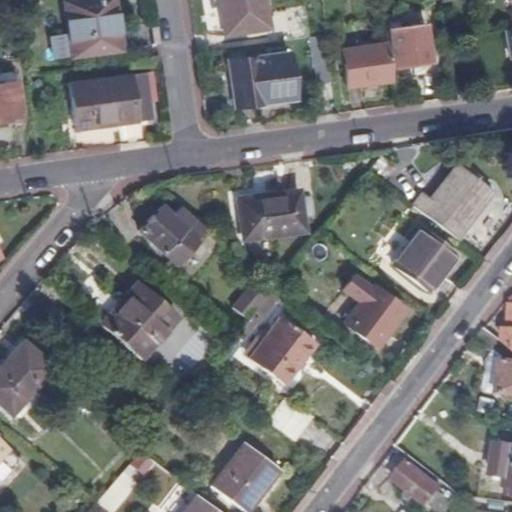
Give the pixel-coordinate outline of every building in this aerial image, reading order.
[(72,55),(118,48),(111,0),(79,0),(64,2),(72,55)] [(214,0),(220,36),(265,29),(260,0),(214,0)] [(429,62),(424,24),(390,29),(394,68),(429,62)] [(511,26),(500,28),(505,56),(511,54),(511,26)] [(312,62),(327,61),(323,33),(309,35),(312,62)] [(347,86),(391,80),(386,44),(342,50),(347,86)] [(291,99),(284,53),(226,61),(232,108),(291,99)] [(145,73),(148,101),(157,100),(154,72),(145,73)] [(148,101),(145,73),(69,84),(74,122),(117,115),(118,123),(149,119),(148,101)] [(0,121),(20,119),(14,74),(0,75),(0,121)] [(380,153),(365,171),(377,180),(392,162),(380,153)] [(416,191),(407,203),(450,236),(486,189),(451,161),(441,175),(443,178),(426,199),(416,191)] [(298,230),(293,190),(234,198),(240,247),(250,255),(264,253),(261,235),(298,230)] [(177,223),(156,204),(133,230),(155,249),(177,223)] [(416,227),(402,246),(409,253),(424,234),(416,227)] [(409,253),(402,246),(389,263),(423,288),(448,254),(424,234),(409,253)] [(239,315),(257,294),(242,280),(224,302),(239,315)] [(94,323),(134,357),(170,315),(129,281),(94,323)] [(284,300),(268,286),(264,291),(270,298),(280,306),(284,300)] [(370,349),(397,315),(366,289),(337,324),(370,349)] [(76,308),(54,290),(45,301),(52,307),(67,319),(76,308)] [(249,310),(257,316),(270,298),(264,291),(249,310)] [(511,352),(511,298),(511,304),(507,304),(504,329),(499,328),(497,341),(511,352)] [(67,319),(52,307),(39,323),(52,335),(67,319)] [(249,310),(231,332),(237,338),(257,316),(249,310)] [(278,384),(311,343),(277,316),(258,339),(249,332),(236,350),(244,357),(278,384)] [(181,359),(199,339),(177,318),(158,338),(181,359)] [(487,347),(484,351),(477,391),(511,396),(511,352),(497,341),(493,337),(480,327),(473,336),(487,347)] [(42,367),(14,342),(0,357),(0,411),(2,413),(42,367)] [(476,393),(473,408),(489,411),(492,396),(476,393)] [(262,418),(287,437),(305,413),(279,394),(262,418)] [(504,448),(500,479),(499,495),(511,496),(511,443),(504,442),(504,448)] [(272,469),(239,443),(203,485),(236,511),(272,469)] [(487,477),(500,479),(504,448),(490,446),(487,477)] [(435,511),(444,501),(432,491),(433,487),(402,464),(389,481),(421,505),(422,503),(435,511)] [(213,511),(193,496),(179,511),(213,511)]
